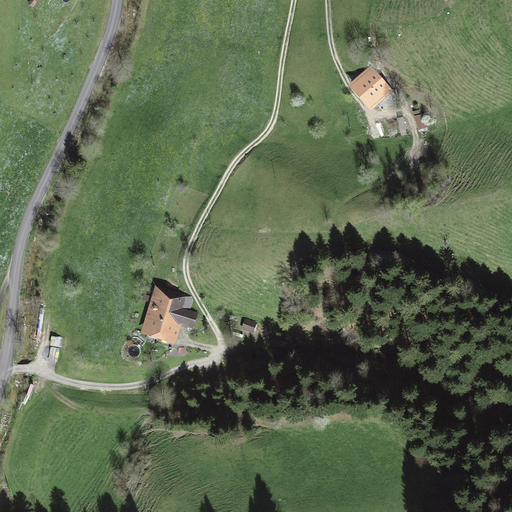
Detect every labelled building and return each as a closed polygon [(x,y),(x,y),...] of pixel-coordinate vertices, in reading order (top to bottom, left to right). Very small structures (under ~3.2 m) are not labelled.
[(373,71),(354,86),(372,108),(390,93),(373,71)] [(422,112),(414,116),(421,134),(429,131),(422,112)] [(160,289),(157,300),(163,302),(156,327),(178,333),(188,296),(160,289)] [(66,351),(68,341),(54,337),(52,347),(66,351)] [(60,350),(52,348),(48,360),(57,362),(60,350)]
